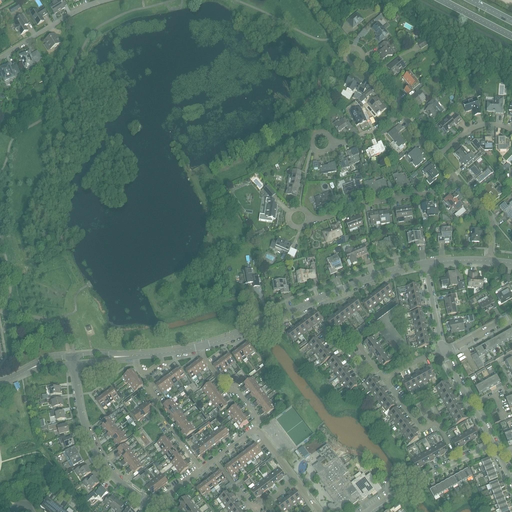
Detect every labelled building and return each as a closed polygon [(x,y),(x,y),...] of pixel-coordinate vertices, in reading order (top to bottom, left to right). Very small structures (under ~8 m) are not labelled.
[(62,4),(65,2),(63,0),(57,0),(59,1),(50,6),(55,14),(65,8),(62,4)] [(44,16),(47,14),(44,8),(39,12),(37,10),(30,14),(37,25),(44,21),(42,16),(43,15),(44,16)] [(357,13),(351,18),(347,21),(353,28),(363,20),(357,13)] [(25,27),(28,25),(22,15),(16,19),(18,22),(14,24),(17,28),(16,31),(19,31),(21,35),(28,31),(26,28),(25,28),(25,27)] [(372,29),(378,36),(375,38),(379,43),(384,38),(388,34),(379,23),(372,29)] [(55,34),(52,36),(45,41),(50,50),(54,47),(55,48),(57,47),(57,46),(60,43),(55,34)] [(418,43),(421,49),(427,45),(424,39),(418,43)] [(392,56),(388,47),(390,46),(388,42),(379,46),(381,51),(379,52),(382,60),(392,56)] [(35,65),(34,63),(41,59),(37,52),(32,55),(29,56),(28,53),(20,56),(25,69),(35,65)] [(400,60),(398,58),(388,67),(394,75),(397,72),(398,73),(400,72),(399,71),(405,66),(401,61),(401,60),(400,59),(400,60)] [(9,66),(7,67),(2,65),(1,69),(0,68),(0,70),(1,74),(0,77),(0,78),(4,80),(5,82),(5,81),(4,79),(9,78),(9,79),(14,77),(13,76),(19,73),(16,66),(10,68),(9,66)] [(411,77),(408,74),(403,77),(410,85),(404,90),(408,94),(414,89),(420,84),(412,75),(411,77)] [(357,91),(363,94),(366,88),(360,85),(361,84),(355,80),(350,77),(346,84),(349,85),(347,89),(352,92),(355,88),(358,89),(357,91)] [(424,85),(422,83),(420,84),(414,89),(416,92),(420,89),(421,88),(424,85)] [(358,99),(361,103),(373,93),(370,89),(364,95),(364,94),(362,96),(358,99)] [(416,108),(426,99),(419,91),(409,99),(416,108)] [(376,97),(372,100),(368,104),(378,115),(380,114),(379,113),(385,108),(376,97)] [(502,114),(503,98),(496,97),(496,102),(488,102),(487,112),(496,112),(496,113),(502,114)] [(476,98),(472,99),(472,101),(464,104),(464,107),(464,108),(465,108),(466,111),(473,109),(475,116),(480,114),(478,107),(479,107),(476,98)] [(358,99),(355,101),(361,108),(364,106),(361,103),(358,99)] [(428,108),(424,111),(425,112),(426,111),(429,115),(430,116),(433,120),(438,116),(439,116),(438,116),(440,114),(443,112),(434,100),(434,99),(433,100),(426,105),(428,108)] [(354,117),(355,120),(358,125),(356,125),(357,125),(366,121),(363,115),(362,115),(359,108),(351,112),(353,118),(354,117)] [(451,120),(448,117),(445,119),(446,120),(440,125),(445,132),(452,126),(451,125),(454,123),(455,126),(461,121),(456,115),(451,120)] [(349,130),(352,128),(348,122),(347,123),(344,118),(340,121),(339,119),(333,124),(339,132),(346,127),(349,130)] [(403,129),(399,125),(388,134),(399,147),(402,145),(402,146),(405,144),(398,136),(400,134),(398,132),(403,129)] [(485,141),(482,141),(482,139),(474,140),(471,142),(478,150),(481,148),(484,150),(492,150),(492,143),(492,138),(485,138),(485,141)] [(495,138),(495,145),(498,145),(498,150),(507,150),(510,147),(509,141),(505,141),(505,138),(498,138),(495,138)] [(371,156),(369,157),(370,157),(371,157),(385,150),(381,141),(377,143),(378,144),(377,145),(375,139),(371,141),(374,147),(366,151),(367,153),(370,152),(371,156)] [(463,147),(455,154),(461,161),(460,162),(462,165),(463,164),(465,166),(466,166),(468,168),(482,156),(480,153),(475,156),(472,152),(469,155),(463,147)] [(343,161),(344,162),(341,163),(343,168),(346,167),(347,169),(350,168),(349,167),(360,162),(357,155),(358,155),(358,154),(359,154),(359,153),(359,152),(357,148),(347,152),(349,158),(343,161)] [(408,155),(412,160),(413,161),(411,163),(415,167),(425,159),(421,155),(423,153),(418,148),(417,149),(416,148),(408,155)] [(318,170),(318,171),(321,170),(321,174),(336,172),(335,162),(331,163),(331,164),(328,164),(328,166),(321,167),(321,162),(317,162),(317,161),(313,162),(314,170),(315,171),(318,170)] [(430,178),(426,181),(430,185),(436,179),(435,178),(439,175),(436,173),(438,171),(431,164),(422,172),(425,175),(426,173),(430,178)] [(493,176),(488,170),(482,175),(474,166),(469,170),(474,176),(473,176),(481,186),(493,176)] [(288,185),(287,189),(286,194),(296,196),(298,187),(299,187),(301,178),(300,178),(301,172),(294,170),(292,177),(293,177),(291,186),(288,185)] [(395,181),(396,181),(398,188),(405,185),(407,188),(410,187),(410,188),(405,173),(402,174),(398,175),(398,173),(393,175),(395,181)] [(344,190),(346,195),(347,200),(351,199),(349,192),(355,190),(355,192),(363,189),(360,181),(363,180),(360,174),(356,176),(356,177),(356,178),(353,179),(352,181),(352,183),(349,184),(349,183),(348,183),(348,184),(344,186),(345,190),(344,190)] [(366,190),(371,188),(373,194),(382,190),(383,193),(387,191),(388,192),(384,179),(374,183),(373,180),(369,182),(368,181),(364,183),(366,190)] [(493,200),(494,201),(498,198),(498,197),(498,196),(499,195),(500,195),(505,191),(501,186),(495,190),(495,189),(493,190),(493,189),(492,188),(489,184),(490,183),(489,183),(484,187),(489,194),(489,193),(491,196),(490,197),(492,199),(493,200)] [(271,198),(275,194),(268,186),(263,190),(271,198)] [(324,195),(320,197),(315,198),(317,203),(316,203),(318,208),(317,208),(322,207),(321,205),(329,201),(331,206),(336,204),(331,191),(323,194),(324,195)] [(447,208),(448,210),(451,207),(452,209),(454,207),(457,212),(464,207),(460,202),(458,203),(456,200),(455,200),(455,198),(458,196),(456,193),(451,197),(450,195),(443,201),(448,207),(447,208)] [(266,199),(266,203),(264,215),(260,214),(259,220),(272,223),(273,219),(275,220),(277,205),(275,204),(275,200),(266,199)] [(508,217),(511,221),(511,201),(509,204),(510,205),(511,206),(508,210),(503,204),(499,207),(505,214),(506,213),(509,216),(508,217)] [(427,213),(427,216),(439,214),(438,208),(433,209),(432,202),(428,203),(421,205),(422,211),(423,211),(423,213),(427,213)] [(395,209),(396,214),(397,219),(397,218),(398,223),(405,222),(404,217),(412,216),(411,208),(404,209),(404,206),(404,208),(402,208),(395,209)] [(390,223),(389,216),(388,211),(374,213),(374,212),(369,213),(371,225),(376,224),(375,221),(380,220),(381,224),(390,223)] [(346,221),(347,226),(349,230),(350,232),(357,229),(357,227),(363,225),(359,216),(359,217),(353,219),(352,218),(348,220),(347,220),(346,221)] [(326,232),(329,240),(341,235),(337,223),(336,223),(337,224),(333,226),(334,229),(333,230),(332,229),(326,232)] [(438,243),(444,243),(444,244),(449,243),(451,242),(450,234),(452,234),(452,233),(450,233),(450,228),(441,229),(442,235),(437,235),(437,236),(438,236),(438,243)] [(482,234),(482,230),(484,230),(471,230),(471,242),(469,242),(479,242),(479,235),(478,235),(478,234),(482,234)] [(415,242),(416,247),(416,246),(424,245),(423,238),(421,239),(420,233),(413,234),(413,232),(412,232),(413,234),(407,235),(409,243),(415,242)] [(336,243),(338,247),(346,244),(345,237),(345,236),(341,238),(341,240),(340,242),(336,243)] [(379,242),(380,246),(378,249),(380,250),(385,249),(386,247),(391,251),(397,250),(395,237),(388,238),(387,241),(385,239),(383,242),(379,242)] [(288,254),(291,256),(294,257),(297,251),(291,248),(292,245),(278,239),(277,243),(273,241),(270,247),(274,249),(275,247),(288,253),(288,254)] [(346,254),(347,255),(349,260),(347,260),(347,261),(349,265),(350,265),(357,262),(355,257),(361,254),(362,256),(367,253),(364,246),(352,251),(351,249),(346,251),(347,253),(346,254)] [(328,267),(329,270),(331,274),(337,272),(336,270),(342,268),(337,256),(329,260),(331,265),(328,267)] [(243,275),(240,275),(241,281),(244,281),(245,284),(253,283),(253,287),(252,287),(252,288),(260,286),(258,276),(253,277),(251,269),(242,271),(243,275)] [(297,273),(298,278),(299,283),(306,282),(306,279),(315,278),(314,271),(304,272),(297,273)] [(470,271),(469,276),(469,286),(482,287),(483,284),(483,279),(476,278),(476,279),(475,279),(475,273),(470,272),(470,271)] [(455,273),(450,274),(450,275),(447,275),(447,274),(446,274),(446,278),(441,279),(442,284),(441,284),(442,286),(443,286),(443,285),(448,284),(448,287),(453,286),(457,285),(458,290),(466,289),(464,282),(457,283),(455,273)] [(286,286),(286,285),(285,280),(273,282),(274,291),(280,290),(281,295),(281,294),(289,293),(289,292),(291,292),(290,286),(286,286)] [(385,286),(382,288),(388,296),(393,293),(386,284),(384,285),(385,286)] [(417,288),(416,284),(406,286),(407,292),(418,290),(418,288),(417,288)] [(497,295),(497,296),(499,300),(497,301),(498,301),(501,299),(503,303),(506,301),(506,302),(507,302),(506,301),(510,299),(510,300),(510,299),(511,297),(511,296),(509,292),(511,290),(509,285),(503,288),(505,291),(497,295)] [(389,298),(388,296),(382,288),(379,291),(378,290),(376,291),(383,300),(384,301),(389,298)] [(383,300),(376,291),(375,293),(375,294),(372,296),(378,303),(383,300)] [(455,294),(453,295),(448,296),(449,299),(445,300),(446,307),(447,307),(447,310),(448,315),(451,314),(451,315),(452,314),(457,313),(454,299),(456,298),(455,294)] [(378,303),(372,296),(369,298),(369,297),(367,298),(374,307),(378,303)] [(419,300),(418,296),(409,298),(410,304),(421,302),(420,300),(419,300)] [(481,309),(481,310),(482,310),(483,312),(493,307),(491,304),(494,303),(490,296),(487,297),(488,300),(479,305),(481,309)] [(374,307),(367,298),(365,300),(366,301),(363,303),(368,311),(374,307)] [(353,302),(350,299),(349,300),(357,311),(362,308),(356,300),(353,302)] [(357,311),(349,300),(347,301),(349,305),(346,307),(352,315),(357,311)] [(421,304),(421,302),(410,304),(411,310),(416,309),(421,308),(420,304),(421,304)] [(341,306),(339,307),(348,319),(352,315),(346,307),(343,309),(341,306)] [(348,319),(339,307),(337,309),(340,312),(337,314),(343,322),(348,319)] [(421,310),(416,311),(411,312),(413,318),(424,316),(423,314),(422,314),(421,310)] [(322,320),(316,312),(313,314),(312,313),(311,315),(317,323),(322,320)] [(331,313),(329,314),(338,326),(343,322),(337,314),(334,316),(331,313)] [(338,326),(329,314),(328,316),(330,319),(327,321),(333,329),(338,326)] [(317,323),(311,315),(309,316),(309,317),(306,319),(312,327),(317,323)] [(424,318),(424,316),(413,318),(414,324),(423,322),(423,319),(424,318)] [(466,323),(465,320),(462,321),(462,320),(458,320),(457,316),(453,317),(454,321),(446,323),(449,322),(450,325),(449,325),(448,326),(449,330),(450,330),(451,330),(451,332),(458,330),(459,332),(464,330),(463,323),(466,323)] [(312,327),(306,319),(303,322),(303,321),(301,322),(308,331),(312,327)] [(308,331),(301,322),(299,323),(300,324),(297,327),(303,334),(308,331)] [(303,334),(297,327),(294,329),(293,328),(291,329),(298,338),(303,334)] [(426,330),(426,328),(415,330),(416,336),(426,334),(425,330),(426,330)] [(298,338),(291,329),(289,331),(290,332),(287,334),(293,342),(298,338)] [(510,339),(506,331),(500,334),(505,342),(510,339)] [(505,342),(500,334),(495,337),(500,345),(505,342)] [(377,341),(373,336),(364,343),(365,345),(366,344),(369,347),(377,341)] [(500,345),(495,337),(490,340),(495,348),(500,345)] [(308,344),(311,348),(311,349),(323,341),(321,339),(318,341),(316,338),(308,344)] [(429,342),(428,340),(417,342),(419,348),(428,346),(427,342),(429,342)] [(495,348),(490,340),(485,343),(489,351),(495,348)] [(324,343),(323,341),(311,349),(315,354),(323,348),(321,345),(324,343)] [(380,346),(377,341),(369,347),(371,350),(370,351),(371,353),(380,346)] [(254,351),(247,343),(245,345),(244,343),(242,345),(250,354),(254,351)] [(489,351),(485,343),(480,346),(484,354),(489,351)] [(250,354),(242,345),(241,346),(242,347),(240,349),(246,357),(250,354)] [(384,351),(380,346),(371,353),(373,355),(373,354),(376,357),(384,351)] [(484,354),(480,346),(474,349),(477,353),(478,356),(479,357),(484,354)] [(325,351),(323,348),(315,354),(319,359),(330,350),(329,349),(325,351)] [(246,357),(240,349),(238,350),(237,349),(235,350),(242,360),(246,357)] [(242,360),(235,350),(233,352),(234,353),(232,355),(238,363),(242,360)] [(331,352),(330,350),(319,359),(322,364),(330,358),(328,355),(331,352)] [(387,356),(384,351),(376,357),(378,360),(377,361),(378,362),(387,356)] [(223,352),(221,353),(231,365),(235,362),(229,354),(226,356),(223,352)] [(231,365),(221,353),(220,354),(223,359),(221,360),(227,368),(231,365)] [(391,361),(387,356),(378,362),(380,364),(381,363),(383,367),(391,361)] [(216,357),(214,359),(223,371),(227,368),(221,360),(219,362),(216,357)] [(335,357),(331,360),(327,363),(331,368),(342,360),(341,358),(337,360),(335,357)] [(207,367),(201,359),(199,361),(198,359),(196,361),(203,370),(207,367)] [(223,371),(214,359),(212,360),(215,364),(213,366),(219,374),(223,371)] [(343,361),(342,360),(331,368),(335,373),(342,367),(340,364),(343,361)] [(203,370),(196,361),(194,362),(195,363),(193,365),(199,373),(203,370)] [(174,365),(172,366),(181,379),(185,376),(179,368),(177,369),(174,365)] [(199,373),(193,365),(191,366),(190,365),(188,366),(196,376),(199,373)] [(430,365),(428,366),(427,365),(425,366),(427,370),(424,372),(429,380),(434,377),(431,372),(433,370),(430,365)] [(181,379),(172,366),(170,368),(173,372),(171,374),(177,382),(181,379)] [(197,377),(196,376),(188,366),(187,368),(188,369),(185,371),(193,380),(197,377)] [(344,370),(342,367),(335,373),(338,378),(349,369),(348,367),(344,370)] [(350,371),(349,369),(338,378),(342,382),(350,377),(347,373),(350,371)] [(123,376),(126,380),(135,373),(134,371),(133,372),(131,370),(123,376)] [(418,370),(417,371),(423,383),(429,380),(424,372),(421,374),(418,370)] [(166,371),(164,372),(174,385),(177,382),(171,374),(169,375),(166,371)] [(423,383),(417,371),(415,372),(417,376),(413,378),(418,386),(423,383)] [(174,385),(164,372),(162,373),(166,378),(164,379),(170,387),(174,385)] [(137,375),(135,373),(126,380),(129,384),(137,378),(135,376),(137,375)] [(501,382),(496,374),(491,377),(495,386),(501,382)] [(408,376),(406,377),(413,389),(418,386),(413,378),(410,379),(408,376)] [(158,377),(157,378),(166,390),(170,387),(164,379),(162,381),(158,377)] [(252,377),(244,383),(246,386),(241,389),(243,391),(255,381),(252,377)] [(352,379),(350,377),(342,382),(345,387),(356,379),(355,377),(352,379)] [(372,377),(364,383),(368,388),(379,379),(378,378),(374,380),(372,377)] [(413,389),(406,377),(404,378),(406,382),(403,384),(408,392),(413,389)] [(495,386),(491,377),(485,380),(490,388),(495,386)] [(138,380),(137,378),(129,384),(132,388),(141,381),(140,379),(138,380)] [(166,390),(157,378),(155,379),(158,384),(156,385),(162,393),(166,390)] [(358,380),(356,379),(345,387),(349,392),(357,386),(354,383),(358,380)] [(380,381),(379,379),(368,388),(371,393),(379,387),(377,384),(380,381)] [(490,388),(485,380),(480,383),(485,391),(490,388)] [(142,382),(141,381),(132,388),(135,392),(143,386),(141,383),(142,382)] [(188,385),(191,390),(198,386),(195,381),(188,385)] [(258,385),(255,381),(243,391),(244,393),(248,389),(250,391),(258,385)] [(202,389),(205,393),(217,384),(216,382),(211,385),(210,383),(202,389)] [(446,386),(444,382),(440,385),(435,387),(439,393),(451,386),(450,384),(446,386)] [(485,391),(480,383),(475,386),(479,394),(485,391)] [(48,386),(48,389),(49,389),(50,396),(62,394),(61,387),(59,387),(58,384),(48,386)] [(218,385),(217,384),(205,393),(208,397),(216,391),(214,389),(218,385)] [(261,389),(258,385),(250,391),(251,393),(247,397),(248,398),(261,389)] [(106,386),(105,387),(114,400),(118,397),(112,389),(110,390),(106,386)] [(452,388),(451,386),(439,393),(442,398),(450,393),(448,390),(452,388)] [(114,400),(105,387),(103,389),(106,393),(104,395),(110,403),(114,400)] [(381,390),(379,387),(371,393),(375,398),(386,389),(385,387),(381,390)] [(217,393),(216,391),(208,397),(210,401),(223,391),(222,389),(217,393)] [(264,393),(261,389),(248,398),(250,400),(254,397),(256,399),(264,393)] [(388,391),(386,389),(375,398),(379,402),(386,396),(384,393),(388,391)] [(224,393),(223,391),(210,401),(213,404),(221,398),(220,396),(224,393)] [(99,392),(97,393),(106,406),(110,403),(104,395),(102,396),(99,392)] [(106,406),(97,393),(95,395),(99,399),(96,401),(102,409),(106,406)] [(267,397),(264,393),(256,399),(257,401),(253,404),(254,406),(267,397)] [(452,396),(450,393),(442,398),(444,403),(457,396),(455,394),(452,396)] [(389,399),(386,396),(379,402),(382,407),(393,398),(392,397),(389,399)] [(458,398),(457,396),(444,403),(447,409),(456,404),(454,400),(458,398)] [(223,400),(221,398),(213,404),(216,408),(229,399),(227,397),(223,400)] [(270,401),(267,397),(254,406),(255,408),(260,405),(261,407),(270,401)] [(395,400),(393,398),(382,407),(386,412),(392,407),(394,410),(396,409),(398,407),(396,404),(394,406),(391,403),(395,400)] [(62,399),(57,400),(50,402),(51,404),(52,404),(53,408),(60,407),(61,407),(63,406),(62,399)] [(171,399),(169,401),(163,405),(165,408),(164,409),(165,410),(174,403),(171,399)] [(230,401),(229,399),(216,408),(219,412),(227,406),(226,404),(230,401)] [(420,404),(425,414),(434,410),(429,400),(420,404)] [(272,404),(270,401),(261,407),(263,409),(259,412),(260,414),(272,404)] [(153,410),(147,402),(143,405),(150,414),(152,413),(151,411),(153,410)] [(177,407),(174,403),(165,410),(166,412),(168,411),(169,413),(177,407)] [(243,406),(241,404),(237,408),(235,405),(227,412),(228,411),(231,415),(243,406)] [(275,408),(272,404),(260,414),(261,416),(266,412),(267,414),(275,408)] [(458,407),(456,404),(447,409),(450,414),(463,407),(461,405),(458,407)] [(150,414),(143,405),(139,408),(145,416),(147,414),(148,415),(150,414)] [(244,408),(243,406),(231,415),(233,419),(241,413),(240,411),(244,408)] [(180,411),(177,407),(169,413),(171,415),(169,416),(171,418),(180,411)] [(464,409),(463,407),(450,414),(453,419),(462,414),(460,411),(464,409)] [(145,416),(139,408),(135,410),(143,420),(144,419),(143,417),(145,416)] [(396,409),(394,410),(388,415),(391,419),(403,411),(401,409),(398,412),(396,409)] [(64,412),(59,413),(57,413),(57,410),(50,411),(51,418),(56,417),(57,420),(60,420),(65,419),(64,412)] [(143,420),(135,410),(131,413),(138,422),(140,420),(141,421),(143,420)] [(183,415),(180,411),(171,418),(172,420),(173,419),(175,421),(183,415)] [(404,413),(403,411),(391,419),(395,424),(403,418),(401,415),(404,413)] [(248,414),(247,412),(243,415),(241,413),(233,419),(236,423),(248,414)] [(250,416),(248,414),(236,423),(239,427),(247,421),(245,419),(250,416)] [(463,417),(462,414),(453,419),(456,424),(464,420),(468,417),(467,415),(463,417)] [(186,418),(183,415),(175,421),(177,423),(175,424),(176,426),(186,418)] [(112,421),(109,417),(101,423),(103,425),(101,426),(103,428),(112,421)] [(189,422),(186,418),(176,426),(178,427),(179,426),(181,428),(189,422)] [(405,421),(403,418),(395,424),(399,429),(410,420),(409,419),(405,421)] [(411,422),(410,420),(399,429),(402,434),(410,428),(408,425),(411,422)] [(115,424),(112,421),(103,428),(104,429),(105,428),(107,431),(115,424)] [(192,426),(189,422),(181,428),(182,431),(181,432),(182,433),(192,426)] [(66,425),(62,426),(58,427),(57,424),(48,427),(49,431),(53,429),(53,432),(58,430),(60,435),(61,438),(64,437),(64,434),(69,432),(67,425),(66,425)] [(118,428),(115,424),(107,431),(109,433),(107,434),(108,435),(118,428)] [(195,430),(192,426),(182,433),(184,435),(185,434),(187,436),(195,430)] [(223,426),(219,429),(226,438),(227,437),(226,436),(229,434),(223,426)] [(473,429),(468,432),(473,441),(475,440),(474,439),(478,437),(472,426),(471,426),(473,429)] [(121,432),(118,428),(108,435),(110,437),(111,436),(113,438),(121,432)] [(412,431),(410,428),(402,434),(406,438),(417,430),(416,428),(412,431)] [(226,438),(219,429),(215,432),(221,440),(223,438),(224,440),(226,438)] [(418,432),(417,430),(406,438),(410,443),(418,438),(415,434),(418,432)] [(124,436),(121,432),(113,438),(114,440),(113,441),(114,443),(124,436)] [(221,440),(215,432),(211,435),(218,444),(220,443),(219,441),(221,440)] [(473,441),(468,432),(463,435),(467,443),(470,441),(471,442),(473,441)] [(218,444),(211,435),(207,437),(213,446),(215,444),(216,445),(218,444)] [(467,443),(463,435),(457,438),(462,447),(464,446),(464,445),(467,443)] [(71,437),(67,439),(66,439),(65,436),(64,437),(61,438),(59,439),(61,444),(65,443),(66,447),(74,444),(71,437)] [(127,440),(124,436),(114,443),(116,445),(117,444),(119,446),(127,440)] [(156,443),(159,447),(172,438),(171,436),(166,439),(165,437),(156,443)] [(213,446),(207,437),(203,440),(210,450),(212,448),(211,447),(213,446)] [(173,440),(172,438),(159,447),(162,451),(170,445),(169,443),(173,440)] [(462,447),(457,438),(452,441),(451,438),(450,438),(457,449),(460,447),(461,448),(462,447)] [(210,450),(203,440),(199,443),(206,451),(208,450),(209,451),(210,450)] [(443,443),(438,446),(443,455),(445,454),(444,453),(447,451),(441,440),(441,441),(443,443)] [(253,446),(250,441),(248,443),(258,455),(262,452),(256,444),(253,446)] [(125,443),(117,450),(119,452),(115,455),(116,457),(128,447),(125,443)] [(206,451),(199,443),(196,446),(203,456),(204,454),(203,453),(206,451)] [(258,455),(248,443),(247,444),(250,448),(248,450),(254,458),(258,455)] [(172,447),(170,445),(162,451),(165,455),(178,446),(176,444),(172,447)] [(319,462),(313,467),(318,474),(316,475),(326,488),(327,488),(328,489),(326,491),(325,491),(335,504),(333,505),(332,504),(331,504),(330,505),(329,505),(328,505),(328,506),(328,507),(328,508),(329,509),(330,510),(331,511),(334,511),(335,511),(335,510),(336,509),(337,511),(342,511),(358,500),(359,500),(354,494),(357,491),(351,484),(348,480),(346,481),(342,476),(348,472),(343,465),(337,458),(333,452),(328,446),(327,444),(317,452),(319,455),(320,455),(322,457),(317,461),(319,462)] [(179,447),(178,446),(165,455),(168,459),(176,453),(175,451),(179,447)] [(203,456),(196,446),(192,449),(198,457),(200,456),(201,457),(203,456)] [(303,446),(298,450),(305,460),(310,456),(303,446)] [(443,455),(438,446),(433,449),(437,457),(440,455),(441,457),(443,455)] [(74,447),(63,452),(68,462),(77,456),(76,453),(78,452),(76,449),(76,450),(74,447)] [(131,451),(128,447),(116,457),(117,459),(122,455),(123,457),(131,451)] [(246,451),(242,447),(241,448),(250,461),(254,458),(248,450),(246,451)] [(250,461),(241,448),(239,450),(242,454),(240,456),(246,464),(250,461)] [(437,457),(433,449),(427,452),(432,461),(434,460),(434,459),(437,457)] [(134,455),(131,451),(123,457),(125,459),(120,463),(122,464),(134,455)] [(178,455),(176,453),(168,459),(171,463),(184,453),(182,451),(178,455)] [(432,461),(427,452),(422,455),(427,463),(430,461),(430,462),(432,461)] [(185,455),(184,453),(171,463),(174,466),(182,460),(180,458),(185,455)] [(235,453),(233,454),(242,467),(246,464),(240,456),(238,457),(235,453)] [(242,467),(233,454),(231,456),(235,460),(233,461),(239,470),(242,467)] [(137,459),(134,455),(122,464),(123,466),(127,463),(129,465),(137,459)] [(427,463),(422,455),(417,458),(422,467),(424,466),(423,465),(427,463)] [(68,462),(70,467),(72,467),(79,463),(80,464),(84,462),(81,458),(79,459),(77,456),(68,462)] [(422,467),(417,458),(411,461),(416,469),(419,467),(420,468),(422,467)] [(491,463),(489,458),(481,461),(483,466),(491,463)] [(140,463),(137,459),(129,465),(130,467),(126,470),(127,472),(140,463)] [(184,462),(182,460),(174,466),(177,470),(189,461),(188,459),(184,462)] [(227,459),(225,460),(235,472),(239,470),(233,461),(230,463),(227,459)] [(235,472),(225,460),(224,461),(227,466),(225,467),(231,475),(235,472)] [(191,463),(189,461),(177,470),(180,474),(188,468),(186,466),(191,463)] [(143,467),(140,463),(127,472),(129,474),(133,471),(135,473),(143,467)] [(493,468),(491,463),(483,466),(485,471),(493,468)] [(87,467),(82,469),(81,467),(75,471),(78,476),(82,474),(84,477),(91,473),(87,467)] [(462,467),(460,468),(467,479),(472,477),(468,469),(465,471),(462,467)] [(64,473),(66,477),(67,476),(67,475),(73,472),(71,468),(64,473)] [(214,468),(212,470),(222,482),(226,479),(220,471),(217,473),(214,468)] [(285,476),(279,468),(274,472),(281,481),(283,479),(282,479),(285,476)] [(467,479),(460,468),(459,469),(461,473),(458,474),(462,482),(467,479)] [(495,473),(493,468),(485,471),(482,472),(484,478),(487,476),(495,473)] [(222,482),(212,470),(211,471),(214,475),(212,477),(218,485),(222,482)] [(281,481),(274,472),(269,475),(275,483),(278,481),(279,482),(281,481)] [(356,480),(351,484),(357,491),(354,494),(359,500),(360,499),(362,500),(362,501),(375,490),(377,493),(380,491),(380,490),(380,491),(379,490),(381,489),(382,490),(372,477),(370,474),(367,476),(365,477),(363,474),(362,475),(360,472),(354,477),(356,480)] [(453,472),(451,473),(457,485),(462,482),(458,474),(455,476),(453,472)] [(457,485),(451,473),(449,474),(451,478),(449,480),(453,487),(457,485)] [(497,479),(495,473),(487,476),(489,482),(497,479)] [(162,474),(158,477),(165,487),(167,485),(166,484),(168,482),(162,474)] [(206,474),(205,476),(214,488),(218,485),(212,477),(210,479),(206,474)] [(275,483),(269,475),(265,479),(271,488),(273,487),(272,486),(275,483)] [(214,488),(205,476),(203,477),(206,481),(204,483),(210,491),(214,488)] [(165,487),(158,477),(154,480),(160,488),(162,487),(163,488),(165,487)] [(444,477),(442,478),(448,490),(453,487),(449,480),(446,481),(444,477)] [(94,478),(90,481),(89,478),(83,482),(87,487),(90,485),(92,488),(99,484),(94,478)] [(448,490),(442,478),(440,480),(442,483),(439,485),(444,492),(448,490)] [(271,488),(265,479),(259,482),(266,491),(269,488),(269,489),(271,488)] [(160,488),(154,480),(150,483),(157,493),(159,491),(158,490),(160,488)] [(199,480),(197,481),(207,494),(210,491),(204,483),(202,484),(199,480)] [(207,494),(197,481),(195,483),(199,487),(196,489),(199,493),(203,497),(207,494)] [(497,481),(493,483),(489,485),(491,490),(503,485),(503,483),(498,484),(497,481)] [(266,491),(259,482),(255,486),(262,495),(263,494),(263,493),(266,491)] [(157,493),(150,483),(146,486),(152,494),(154,493),(155,494),(157,493)] [(434,483),(432,484),(439,495),(444,492),(439,485),(436,487),(434,483)] [(439,495),(432,484),(430,485),(432,489),(430,490),(434,498),(439,495)] [(504,487),(503,485),(491,490),(493,495),(501,491),(500,488),(504,487)] [(262,495),(255,486),(250,490),(256,498),(259,496),(260,497),(262,495)] [(93,496),(91,494),(85,499),(88,502),(93,497),(95,499),(98,497),(99,496),(101,499),(108,493),(102,487),(99,490),(95,494),(93,496)] [(291,490),(289,492),(297,503),(302,499),(296,491),(293,494),(291,490)] [(502,494),(501,491),(493,495),(495,500),(507,495),(507,493),(502,494)] [(218,498),(222,503),(233,494),(232,493),(228,495),(226,492),(218,498)] [(297,503),(289,492),(287,493),(290,496),(286,499),(292,507),(297,503)] [(234,496),(233,494),(222,503),(225,508),(233,502),(231,499),(234,496)] [(508,497),(507,495),(495,500),(497,505),(505,501),(504,499),(508,497)] [(191,501),(187,496),(179,502),(181,505),(178,508),(179,509),(191,501)] [(107,504),(112,508),(118,501),(117,500),(116,499),(115,499),(112,497),(110,499),(108,497),(103,502),(106,505),(107,504)] [(47,498),(44,502),(45,502),(44,504),(41,507),(40,506),(40,507),(45,511),(44,511),(76,511),(65,502),(61,507),(63,508),(62,509),(56,504),(47,498)] [(281,498),(279,499),(288,510),(292,507),(286,499),(284,501),(281,498)] [(285,511),(288,510),(279,499),(277,500),(280,504),(277,506),(281,511),(285,511)] [(118,501),(112,508),(117,511),(121,511),(123,510),(121,508),(123,505),(120,503),(120,502),(119,501),(119,502),(118,501)] [(194,505),(191,501),(179,509),(181,511),(184,509),(186,511),(194,505)] [(506,504),(505,501),(497,505),(499,510),(511,505),(511,503),(506,504)] [(236,505),(233,502),(225,508),(228,511),(229,511),(240,504),(239,502),(236,505)]
